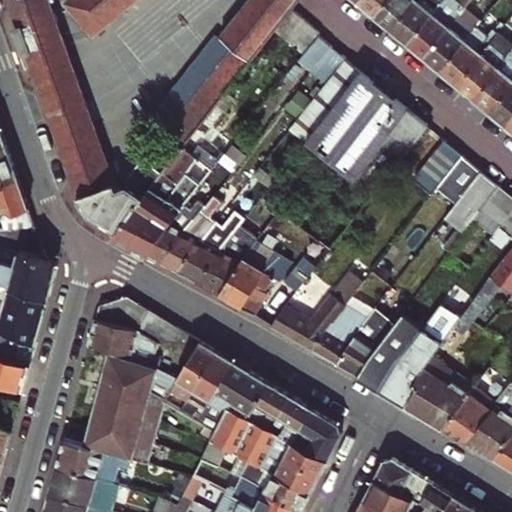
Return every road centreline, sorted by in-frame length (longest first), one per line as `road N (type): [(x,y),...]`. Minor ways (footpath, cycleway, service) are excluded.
road 1 (residential): [(88,248),(381,412)]
road 2 (tertiary): [(15,511),(88,248)]
road 3 (residential): [(316,0),(511,166)]
road 4 (tertiary): [(88,248),(47,199),(0,64)]
road 5 (residential): [(381,412),(511,493)]
